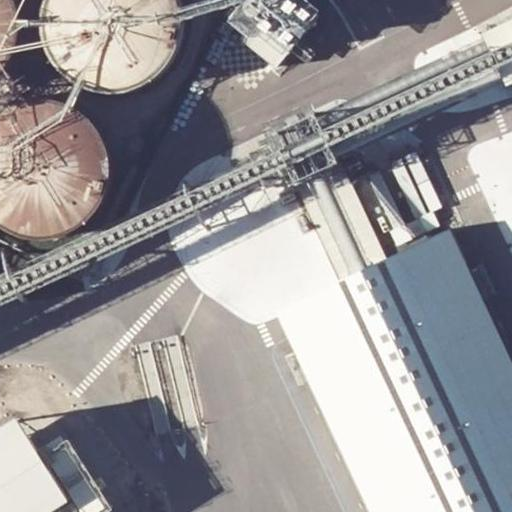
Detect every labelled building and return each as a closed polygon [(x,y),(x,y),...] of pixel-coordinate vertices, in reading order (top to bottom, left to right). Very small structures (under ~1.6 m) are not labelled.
[(0,0),(0,70),(5,66),(6,63),(10,58),(14,48),(18,38),(19,27),(19,16),(17,5),(15,0),(0,0)] [(44,0),(42,7),(39,18),(39,29),(40,39),(42,50),(47,60),(52,69),(55,72),(63,80),(72,86),(82,91),(92,94),(102,95),(113,95),(124,93),(134,89),(143,84),(152,78),(159,70),(165,61),(170,51),(173,41),(174,30),(174,20),(172,9),(168,0),(44,0)] [(278,66),(323,14),(305,0),(244,0),(226,22),(278,66)] [(35,101),(28,102),(18,105),(8,109),(0,114),(0,225),(2,227),(11,233),(22,237),(32,239),(43,239),(54,238),(64,236),(74,231),(83,226),(91,218),(98,210),(103,202),(108,192),(111,182),(112,171),(111,160),(109,150),(105,139),(100,130),(93,122),(85,115),(76,109),(67,104),(56,101),(46,100),(35,101)] [(355,111),(358,140),(384,138),(381,109),(355,111)] [(511,511),(511,358),(448,222),(270,305),(367,511),(511,511)] [(15,417),(0,426),(0,511),(50,511),(69,500),(15,417)]
